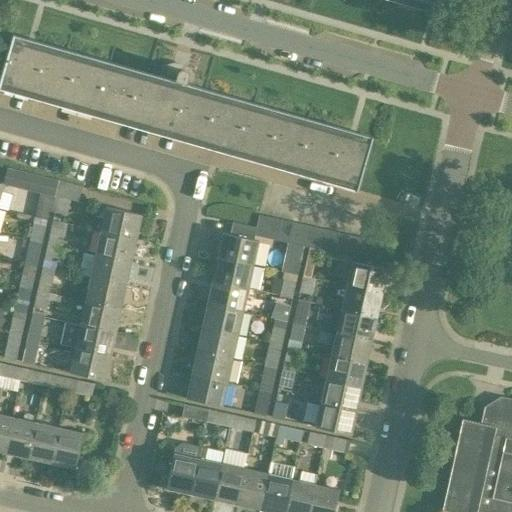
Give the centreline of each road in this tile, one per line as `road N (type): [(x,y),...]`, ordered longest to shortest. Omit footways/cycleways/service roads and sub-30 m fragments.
road 1 (residential): [(121,511),(192,174),(0,120)]
road 2 (residential): [(472,93),(148,0)]
road 3 (residential): [(416,342),(472,93)]
road 4 (residential): [(378,511),(416,342)]
